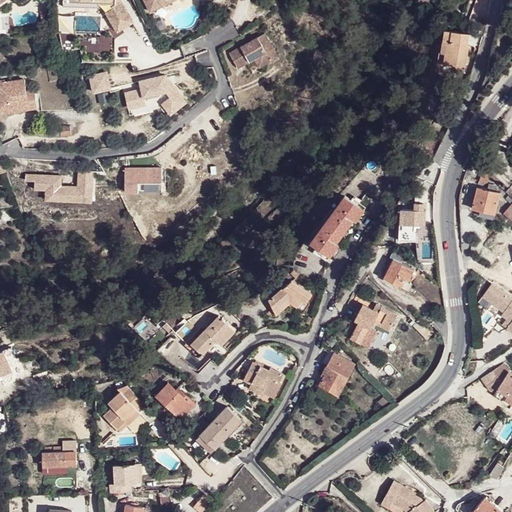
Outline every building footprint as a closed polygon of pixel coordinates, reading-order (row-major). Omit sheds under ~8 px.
[(64,0),(64,3),(102,5),(118,29),(137,18),(125,0),(64,0)] [(162,0),(149,7),(151,10),(171,0),(162,0)] [(473,26),(480,27),(483,14),(476,12),(473,26)] [(270,29),(235,50),(244,64),(252,59),(259,70),(286,55),(270,29)] [(446,30),(444,41),(444,42),(448,43),(444,64),(456,66),(459,74),(465,73),(465,67),(469,45),(467,45),(469,33),(446,30)] [(444,42),(444,41),(442,40),(439,55),(437,64),(438,67),(439,69),(440,71),(443,73),(444,64),(448,43),(444,42)] [(116,76),(106,78),(108,87),(118,85),(116,76)] [(25,80),(4,83),(8,111),(28,109),(28,101),(36,100),(35,91),(26,92),(25,80)] [(118,85),(96,89),(97,97),(119,92),(118,85)] [(71,125),(45,126),(46,136),(71,135),(71,125)] [(163,166),(124,167),(125,192),(141,191),(142,181),(164,182),(163,166)] [(94,202),(94,169),(79,168),(79,182),(62,182),(62,173),(28,172),(28,181),(34,181),(35,189),(46,190),(46,200),(94,202)] [(489,177),(486,174),(481,173),(478,181),(487,183),(489,177)] [(473,208),(482,210),(494,214),(500,193),(495,191),(497,187),(489,184),(488,190),(478,187),(473,208)] [(349,218),(358,207),(344,197),(311,244),(324,254),(332,242),(337,245),(354,221),(349,218)] [(364,211),(358,207),(349,218),(354,221),(356,222),(364,211)] [(401,214),(400,225),(425,228),(426,213),(424,213),(425,208),(416,208),(416,212),(403,210),(402,215),(401,214)] [(494,218),(494,214),(482,210),(480,215),(494,218)] [(338,246),(337,245),(332,242),(324,254),(330,258),(338,246)] [(406,252),(396,247),(390,258),(393,260),(384,277),(401,286),(405,280),(408,281),(413,270),(400,264),(406,252)] [(270,306),(277,317),(288,305),(291,307),(299,311),(303,303),(308,305),(313,296),(290,284),(270,306)] [(511,300),(490,285),(481,297),(503,312),(497,321),(511,331),(511,300)] [(376,304),(373,311),(377,314),(381,308),(376,304)] [(279,321),(291,307),(288,305),(277,317),(279,321)] [(377,314),(373,311),(362,305),(354,320),(358,323),(353,331),(362,336),(367,327),(370,329),(373,323),(389,331),(397,317),(381,308),(377,314)] [(218,315),(191,345),(203,355),(216,341),(221,346),(235,331),(218,315)] [(362,336),(353,331),(350,337),(359,343),(362,336)] [(327,366),(334,353),(329,351),(323,364),(327,366)] [(0,352),(0,382),(2,381),(0,378),(12,371),(0,352)] [(356,365),(334,353),(327,366),(323,373),(326,375),(320,386),(340,396),(356,365)] [(253,362),(245,378),(252,381),(262,386),(263,384),(267,385),(265,388),(263,392),(274,398),(281,383),(280,382),(284,374),(271,368),(259,362),(258,364),(253,362)] [(488,374),(482,377),(488,381),(487,384),(487,385),(487,386),(495,392),(497,389),(511,399),(511,405),(511,406),(511,405),(511,374),(508,372),(509,371),(506,369),(502,364),(498,366),(493,369),(488,374)] [(326,375),(323,373),(318,384),(320,386),(326,375)] [(262,386),(252,381),(249,388),(262,394),(263,392),(265,388),(262,386)] [(169,383),(157,395),(181,419),(195,404),(182,392),(180,393),(176,390),(169,383)] [(138,412),(146,406),(132,391),(130,388),(119,390),(122,394),(110,405),(114,410),(105,418),(118,431),(127,423),(125,420),(136,409),(138,412)] [(495,392),(492,396),(511,408),(511,406),(511,405),(511,399),(497,389),(495,392)] [(226,406),(199,435),(214,449),(241,420),(226,406)] [(142,416),(138,412),(136,409),(125,420),(127,423),(118,431),(121,435),(142,416)] [(199,435),(196,438),(211,452),(214,449),(199,435)] [(42,453),(43,466),(76,465),(76,451),(64,452),(63,447),(45,447),(45,453),(42,453)] [(496,463),(488,475),(496,479),(503,467),(496,463)] [(110,485),(110,493),(132,492),(131,485),(136,484),(135,464),(114,466),(115,484),(110,485)] [(391,482),(382,497),(390,502),(391,501),(406,511),(432,511),(423,499),(421,501),(420,500),(419,499),(414,495),(409,492),(411,489),(400,483),(398,486),(391,482)] [(198,511),(201,511),(212,500),(204,493),(192,507),(198,511)] [(382,497),(380,500),(388,505),(390,502),(382,497)] [(485,497),(472,511),(501,511),(491,503),(493,501),(489,497),(487,499),(485,497)]
